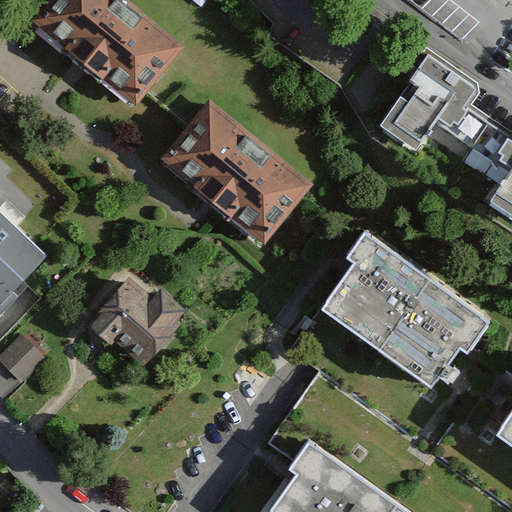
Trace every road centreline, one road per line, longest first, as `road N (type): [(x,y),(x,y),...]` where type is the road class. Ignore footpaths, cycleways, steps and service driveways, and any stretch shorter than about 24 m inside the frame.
road 1 (unknown): [(42,84),(76,130),(195,226)]
road 2 (residential): [(511,83),(384,0)]
road 3 (residential): [(0,431),(92,511)]
